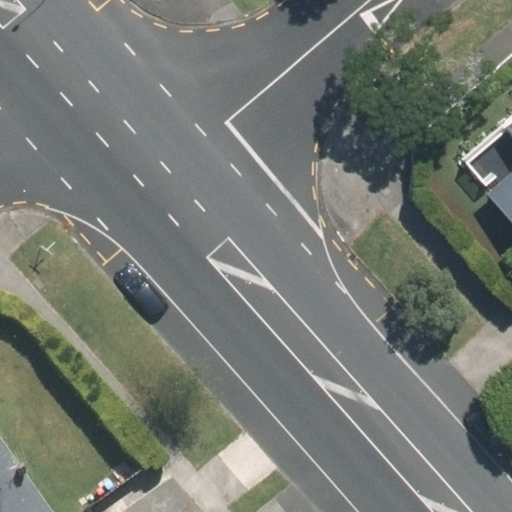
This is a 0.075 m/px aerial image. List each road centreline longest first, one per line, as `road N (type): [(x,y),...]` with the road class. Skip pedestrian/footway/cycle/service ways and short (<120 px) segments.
road 1 (secondary): [(448,511),(123,140)]
road 2 (residential): [(123,140),(215,118),(264,95),(375,0)]
road 3 (secondary): [(123,140),(0,2)]
road 4 (residential): [(0,158),(123,140)]
